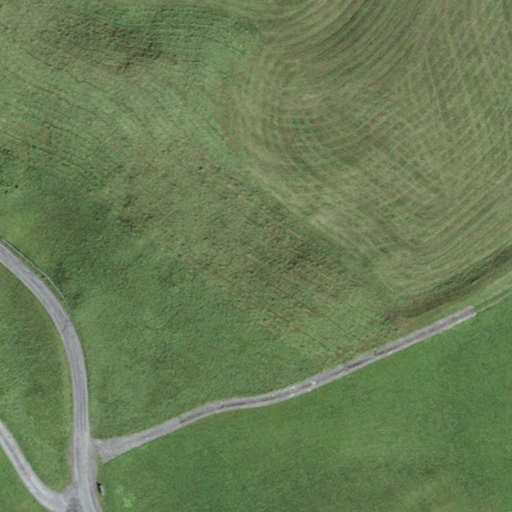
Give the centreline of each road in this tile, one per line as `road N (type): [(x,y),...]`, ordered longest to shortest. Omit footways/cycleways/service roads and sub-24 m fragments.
road 1 (track): [(85,457),(210,411),(291,399),(511,287)]
road 2 (track): [(0,259),(67,319),(92,511)]
